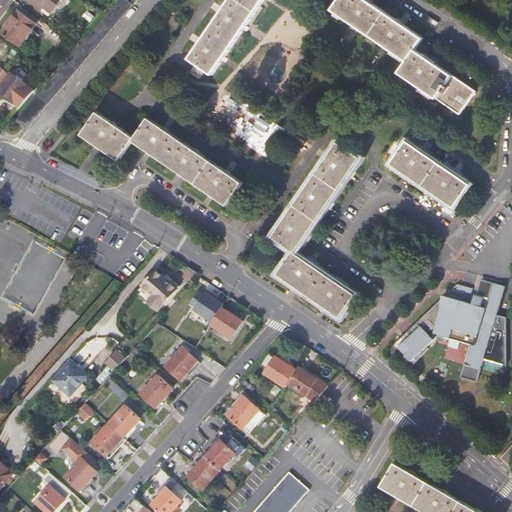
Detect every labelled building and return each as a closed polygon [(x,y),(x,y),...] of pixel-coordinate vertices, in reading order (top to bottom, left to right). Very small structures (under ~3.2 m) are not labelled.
[(131,8),(121,0),(118,0),(17,119),(28,128),(131,8)] [(60,0),(29,0),(28,1),(41,11),(44,7),(52,12),(60,0)] [(230,0),(190,59),(197,64),(191,72),(200,78),(207,70),(214,74),(265,0),(230,0)] [(424,39),(367,0),(340,0),(333,10),(408,62),(400,73),(461,116),(478,92),(416,50),(424,39)] [(37,24),(18,10),(2,32),(20,46),(37,24)] [(28,85),(12,72),(0,86),(0,91),(14,102),(28,85)] [(136,138),(99,112),(82,134),(120,161),(134,141),(228,206),(244,183),(150,118),(136,138)] [(471,185),(409,142),(393,165),(455,208),(471,185)] [(274,238),(294,252),(296,253),(361,159),(338,143),(274,238)] [(341,318),(357,295),(296,253),(294,252),(279,275),(341,318)] [(159,312),(177,291),(155,273),(142,288),(153,297),(148,302),(159,312)] [(471,305),(443,296),(416,321),(434,337),(437,334),(468,343),(463,362),(477,374),(482,358),(504,364),(503,316),(495,314),(503,287),(479,279),(471,305)] [(470,288),(455,284),(449,290),(469,294),(470,288)] [(212,323),(221,309),(223,306),(205,294),(203,297),(197,294),(191,304),(196,307),(194,311),(212,323)] [(231,339),(241,322),(221,309),(212,323),(210,326),(231,339)] [(426,346),(434,337),(416,321),(398,339),(419,356),(427,347),(426,346)] [(413,362),(419,356),(398,339),(394,343),(413,362)] [(117,349),(107,361),(116,370),(127,358),(117,349)] [(187,374),(189,376),(200,364),(182,349),(165,367),(180,381),(187,374)] [(134,361),(140,355),(134,351),(129,356),(134,361)] [(275,358),(264,375),(285,388),(287,385),(296,372),(275,358)] [(53,381),(69,396),(87,377),(70,361),(53,381)] [(458,376),(475,381),(477,374),(463,362),(458,376)] [(305,396),(315,380),(298,369),(296,372),(287,385),(305,396)] [(141,395),(158,411),(165,404),(162,401),(167,397),(172,390),(158,377),(141,395)] [(227,416),(242,430),(259,411),(244,398),(227,416)] [(141,420),(126,407),(109,426),(124,439),(134,427),(141,420)] [(108,457),(124,439),(109,426),(93,444),(108,457)] [(127,442),(137,430),(134,427),(124,439),(127,442)] [(110,460),(127,442),(124,439),(108,457),(110,460)] [(234,455),(220,442),(205,458),(219,471),(234,455)] [(511,467),(511,446),(509,444),(499,456),(511,468),(511,467)] [(0,454),(0,489),(17,469),(0,454)] [(186,475),(203,491),(220,472),(219,471),(205,458),(199,466),(196,463),(186,475)] [(67,477),(81,491),(98,472),(84,459),(67,477)] [(477,511),(446,494),(413,475),(395,464),(381,488),(398,498),(422,511),(477,511)] [(254,511),(291,511),(310,492),(289,473),(254,511)] [(65,495),(69,491),(50,474),(44,481),(51,487),(36,503),(46,511),(55,511),(68,497),(65,495)] [(165,488),(155,498),(158,501),(167,491),(165,488)] [(172,511),(181,502),(168,490),(167,491),(158,501),(153,506),(158,511),(172,511)]
